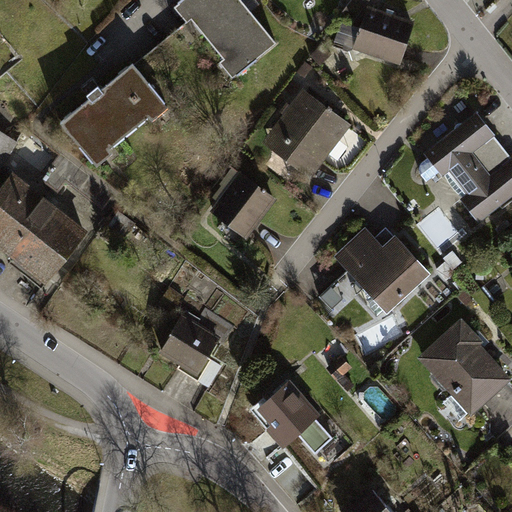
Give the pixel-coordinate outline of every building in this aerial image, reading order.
[(184,0),(177,6),(190,22),(195,19),(215,45),(227,59),(223,63),(235,78),(278,43),(247,4),(243,0),(184,0)] [(371,0),(353,0),(345,12),(356,20),(371,0)] [(356,47),(355,49),(404,65),(418,22),(391,13),(371,7),(363,30),(343,23),(337,41),(356,47)] [(155,91),(215,45),(195,19),(190,22),(135,65),(155,91)] [(323,44),(312,55),(321,64),(333,54),(323,44)] [(313,67),(306,62),(299,72),(305,77),(313,67)] [(170,108),(155,91),(135,65),(104,89),(99,83),(96,79),(84,88),(93,99),(63,123),(98,166),(113,154),(109,149),(151,115),(155,120),(170,108)] [(289,110),(264,141),(312,178),(352,125),(305,89),(289,110)] [(479,113),(426,154),(479,222),(511,195),(511,155),(490,127),(479,113)] [(0,171),(19,144),(0,130),(0,171)] [(227,194),(242,174),(229,165),(208,193),(220,203),(227,194)] [(52,205),(14,173),(0,189),(0,253),(43,289),(88,235),(52,205)] [(220,203),(213,212),(248,239),(278,199),(243,173),(242,174),(227,194),(220,203)] [(367,227),(336,256),(388,314),(433,274),(398,235),(397,237),(388,228),(377,238),(367,227)] [(192,313),(187,310),(161,352),(199,375),(222,337),(199,322),(201,319),(192,313)] [(464,318),(419,359),(473,418),(511,381),(511,375),(484,345),(486,342),(482,337),(464,318)] [(342,354),(327,367),(348,391),(355,385),(346,375),(354,368),(342,354)] [(269,401),(266,398),(252,410),(286,449),(303,434),(319,452),(335,438),(319,421),(324,417),(292,381),(273,397),(269,401)] [(395,511),(391,507),(374,489),(349,511),(395,511)]
